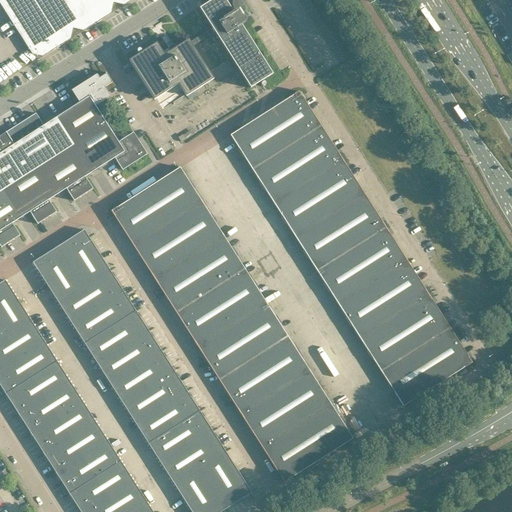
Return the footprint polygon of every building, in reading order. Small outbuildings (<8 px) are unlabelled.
[(0,0),(0,3),(32,54),(43,57),(49,53),(47,50),(55,45),(57,48),(71,39),(73,29),(84,31),(112,13),(114,3),(124,5),(132,0),(0,0)] [(213,0),(211,1),(209,3),(204,6),(200,8),(200,9),(200,10),(212,28),(201,35),(190,42),(188,40),(176,47),(174,44),(162,52),(156,43),(129,60),(154,100),(179,84),(186,96),(214,79),(192,46),(203,39),(214,32),(251,89),(255,86),(260,83),(273,74),(242,26),(246,23),(246,22),(247,22),(247,21),(247,20),(247,19),(246,18),(246,17),(245,17),(244,16),(240,15),(240,14),(240,13),(239,13),(239,12),(238,12),(237,12),(237,13),(237,12),(237,11),(236,10),(236,11),(233,12),(225,0),(213,0)] [(49,53),(57,48),(55,45),(47,50),(49,53)] [(7,81),(33,57),(27,50),(0,75),(7,81)] [(72,91),(77,99),(80,103),(56,118),(73,146),(107,124),(95,106),(111,97),(105,87),(112,83),(107,74),(99,79),(97,75),(72,91)] [(231,135),(252,169),(321,126),(299,92),(298,92),(299,92),(231,135)] [(73,146),(56,118),(44,126),(36,113),(5,133),(1,136),(0,135),(0,134),(0,192),(23,178),(37,169),(73,146)] [(91,173),(115,158),(122,170),(147,154),(134,132),(118,142),(107,124),(73,146),(91,173)] [(342,160),(340,156),(321,126),(252,169),(274,203),(342,160)] [(91,173),(73,146),(37,169),(54,196),(66,189),(74,201),(93,189),(85,177),(91,173)] [(364,193),(342,160),(274,203),(295,237),(364,193)] [(111,211),(112,212),(133,245),(202,202),(180,168),(112,211),(111,211)] [(54,196),(37,169),(23,178),(0,192),(18,220),(30,212),(38,224),(56,212),(49,200),(54,196)] [(0,192),(0,245),(1,248),(20,236),(12,223),(18,220),(0,192)] [(295,237),(317,271),(385,227),(364,193),(295,237)] [(133,245),(155,279),(223,235),(222,234),(217,237),(214,232),(219,229),(202,202),(133,245)] [(407,261),(385,227),(317,271),(339,305),(407,261)] [(214,232),(217,237),(222,234),(219,229),(214,232)] [(60,245),(85,284),(109,269),(84,230),(60,245)] [(155,279),(176,313),(245,269),(223,235),(155,279)] [(37,270),(58,302),(85,284),(60,245),(36,260),(41,268),(37,270)] [(429,295),(407,261),(339,305),(360,339),(429,295)] [(122,290),(109,269),(85,284),(58,302),(71,322),(122,290)] [(266,303),(245,269),(176,313),(198,347),(266,303)] [(30,319),(5,280),(0,283),(0,328),(5,336),(30,319)] [(71,322),(84,343),(135,310),(122,290),(71,322)] [(360,339),(382,373),(450,329),(429,295),(360,339)] [(198,347),(220,381),(288,337),(285,332),(280,336),(277,331),(282,327),(266,303),(198,347)] [(84,343),(97,363),(148,331),(135,310),(84,343)] [(5,336),(0,338),(0,367),(43,340),(30,319),(5,336)] [(277,331),(280,336),(285,332),(282,327),(277,331)] [(472,363),(450,329),(382,373),(403,406),(471,363),(472,363)] [(110,384),(161,351),(148,331),(97,363),(110,384)] [(310,371),(288,337),(220,381),(241,415),(310,371)] [(0,385),(5,393),(56,360),(43,340),(0,367),(0,385)] [(110,384),(123,404),(174,372),(161,351),(110,384)] [(5,393),(18,414),(70,381),(56,360),(5,393)] [(241,415),(263,448),(331,405),(310,371),(241,415)] [(187,392),(174,372),(123,404),(136,425),(187,392)] [(31,434),(83,401),(70,381),(18,414),(31,434)] [(136,425),(149,445),(201,412),(187,392),(136,425)] [(83,401),(31,434),(44,454),(96,422),(83,401)] [(331,405),(263,448),(284,482),(285,482),(353,439),(331,405)] [(201,412),(149,445),(162,466),(214,433),(201,412)] [(44,454),(57,475),(109,442),(96,422),(44,454)] [(175,486),(201,470),(227,453),(214,433),(162,466),(175,486)] [(70,495),(122,463),(109,442),(57,475),(70,495)] [(227,453),(201,470),(226,509),(252,493),(227,453)] [(70,495),(80,511),(89,511),(135,483),(122,463),(70,495)] [(191,511),(221,511),(226,509),(201,470),(175,486),(191,511)] [(134,511),(148,504),(135,483),(89,511),(134,511)]
